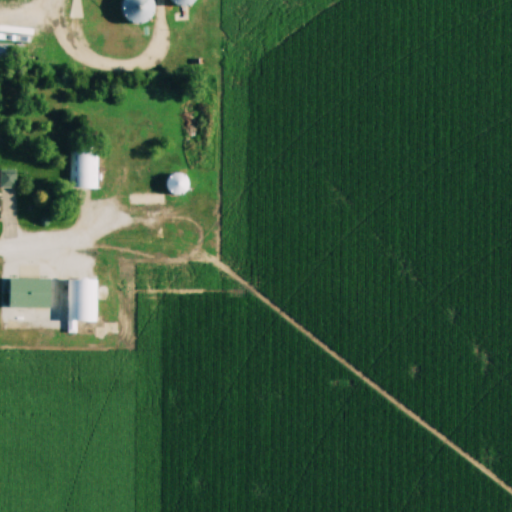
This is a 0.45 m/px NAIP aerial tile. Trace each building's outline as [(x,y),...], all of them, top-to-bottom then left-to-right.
[(127,0),(127,23),(146,23),(146,0),(127,0)] [(68,186),(69,144),(100,145),(99,186),(68,186)] [(0,187),(15,187),(15,170),(0,170),(0,187)] [(188,179),(173,173),(166,191),(182,197),(188,179)] [(66,321),(67,277),(96,277),(95,322),(66,321)] [(12,278),(49,278),(49,306),(12,306),(12,278)]
